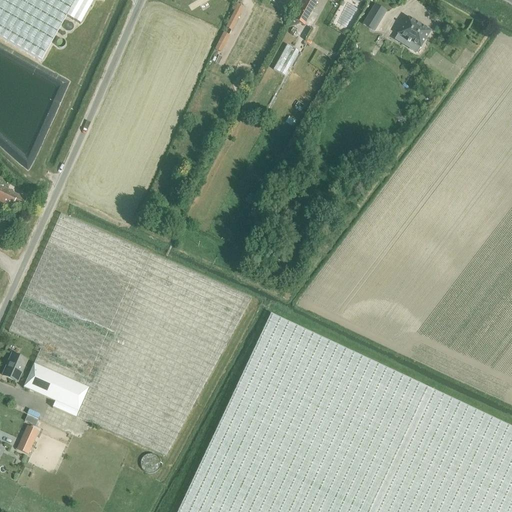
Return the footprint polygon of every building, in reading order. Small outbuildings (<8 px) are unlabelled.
[(0,0),(0,38),(41,61),(66,17),(75,0),(0,0)] [(75,0),(66,17),(80,25),(94,0),(75,0)] [(303,0),(292,20),(304,26),(318,1),(316,0),(303,0)] [(225,29),(231,32),(244,8),(238,5),(225,29)] [(375,6),(363,25),(373,32),(385,12),(375,6)] [(409,49),(408,50),(417,55),(430,32),(407,18),(397,35),(407,42),(406,43),(408,44),(409,43),(412,44),(409,49)] [(225,46),(230,37),(223,33),(218,43),(214,50),(221,54),(225,46)] [(283,54),(293,60),(298,51),(288,45),(283,54)] [(0,187),(0,203),(11,209),(13,206),(21,210),(26,200),(0,187)] [(251,300),(60,215),(9,330),(43,346),(23,389),(55,403),(52,409),(76,419),(76,418),(164,459),(251,300)] [(511,511),(511,428),(270,315),(177,511),(511,511)] [(12,355),(2,377),(17,383),(27,362),(12,355)] [(22,439),(17,450),(28,455),(38,433),(32,430),(27,441),(22,439)]
